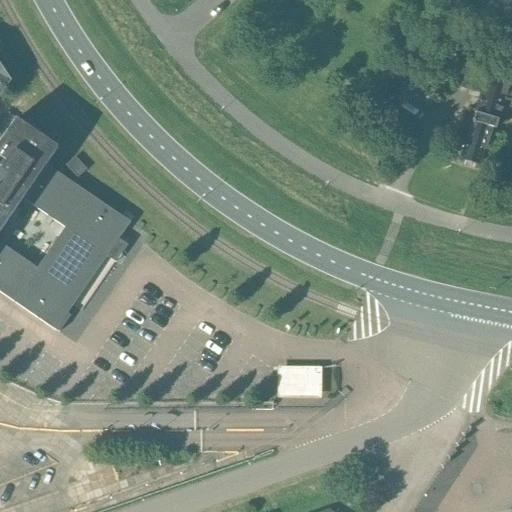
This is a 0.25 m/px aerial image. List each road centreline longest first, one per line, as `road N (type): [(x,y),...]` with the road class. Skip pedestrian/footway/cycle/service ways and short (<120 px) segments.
road 1 (unknown): [(0,324),(55,356),(83,356),(135,293),(158,278),(357,365),(406,396),(416,418),(414,454),(387,511)]
road 2 (secondary): [(47,0),(117,102),(215,193),(344,268),(456,302)]
road 3 (unclassified): [(133,511),(375,424),(420,383),(456,302)]
road 4 (unclassified): [(511,236),(387,204),(298,160),(229,106),(168,39)]
road 5 (unknown): [(338,437),(67,424),(0,408)]
